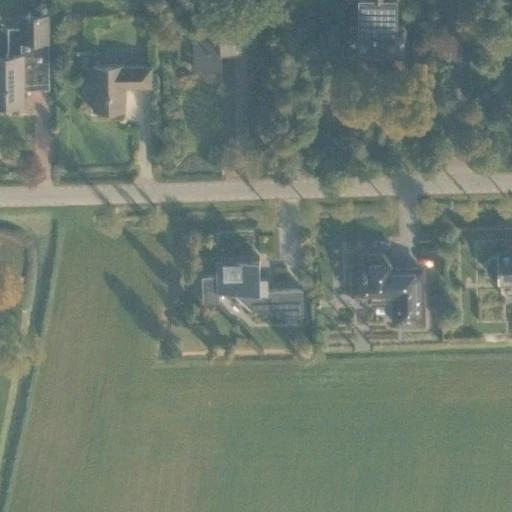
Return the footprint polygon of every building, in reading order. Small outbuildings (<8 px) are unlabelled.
[(403,51),(404,23),(395,22),(395,0),(357,0),(358,22),(350,22),(350,50),(403,51)] [(0,53),(0,102),(23,102),(23,87),(50,86),(47,11),(20,12),(20,17),(15,21),(20,25),(21,53),(0,53)] [(220,49),(248,49),(247,17),(219,17),(219,27),(192,28),(193,68),(221,68),(220,49)] [(123,86),(152,86),(152,64),(124,65),(124,63),(91,63),(92,109),(124,109),(123,86)] [(511,248),(496,249),(496,255),(493,255),(489,258),(487,262),(487,269),(489,273),(494,275),(497,275),(497,281),(511,280),(511,248)] [(423,320),(422,267),(421,266),(420,266),(390,267),(389,259),(382,251),(366,252),(365,252),(363,253),(361,254),(361,269),(351,270),(352,292),(368,292),(368,298),(392,297),(393,321),(423,320)] [(233,288),(253,307),(278,306),(278,312),(302,311),(302,312),(303,312),(303,285),(301,285),(267,286),(267,272),(268,271),(261,272),(260,254),(217,255),(218,272),(203,273),(203,272),(202,272),(203,299),(205,299),(220,298),(219,289),(233,288)]
